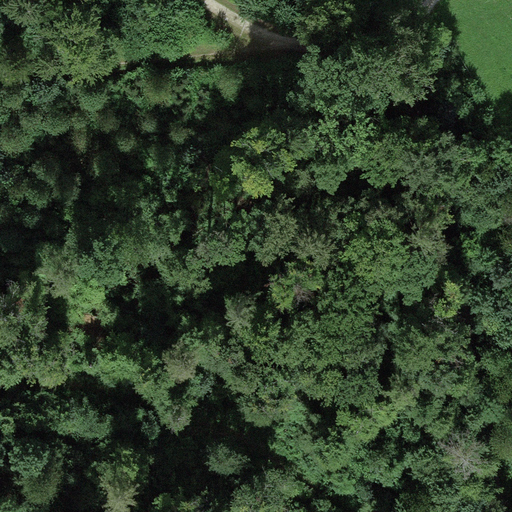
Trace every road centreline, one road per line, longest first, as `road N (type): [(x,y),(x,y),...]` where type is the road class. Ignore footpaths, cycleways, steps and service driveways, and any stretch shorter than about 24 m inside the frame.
road 1 (track): [(381,46),(406,96),(506,511)]
road 2 (track): [(345,511),(288,461),(189,411),(0,365)]
road 3 (track): [(292,46),(106,68),(0,66)]
road 4 (track): [(210,0),(292,46),(381,46)]
